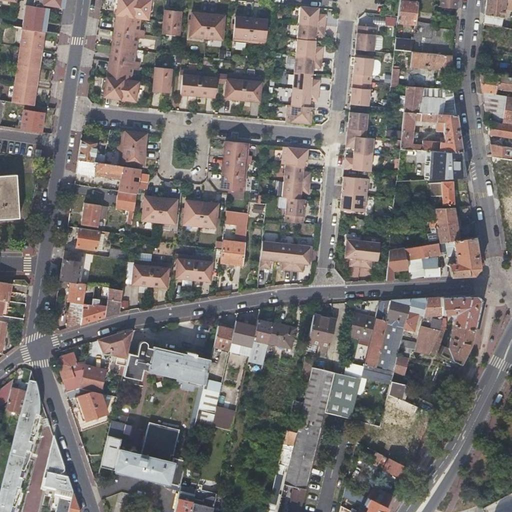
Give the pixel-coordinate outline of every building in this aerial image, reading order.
[(25,5),(23,19),(45,23),(48,8),(42,7),(42,4),(62,7),(63,0),(32,0),(32,5),(25,5)] [(117,0),(115,14),(132,17),(133,0),(117,0)] [(150,0),(133,0),(132,17),(148,19),(150,0)] [(407,0),(399,0),(397,21),(414,23),(416,1),(407,0)] [(440,0),(440,6),(456,8),(456,0),(440,0)] [(511,0),(486,0),(486,6),(485,13),(511,18),(511,0)] [(299,23),(325,25),(326,15),(318,14),(319,8),(300,6),(299,23)] [(164,10),(162,34),(179,35),(181,11),(164,10)] [(206,38),(208,14),(191,12),(189,36),(206,38)] [(117,14),(114,30),(144,35),(144,30),(139,29),(140,18),(132,17),(117,14)] [(224,15),(208,14),(206,38),(222,40),(224,15)] [(249,42),(251,18),(235,16),(233,41),(249,42)] [(396,17),(387,16),(386,24),(395,24),(396,17)] [(267,20),(251,18),(249,42),(265,44),(267,20)] [(45,23),(23,19),(21,28),(44,31),(45,27),(45,23)] [(297,39),(315,41),(316,35),(324,36),(325,25),(299,23),(297,39)] [(355,49),(373,51),(374,49),(375,35),(376,27),(358,25),(355,49)] [(10,102),(33,105),(34,95),(37,76),(40,55),(42,42),(44,31),(21,28),(10,102)] [(421,52),(451,55),(453,31),(432,29),(431,38),(414,37),(413,41),(422,42),(421,52)] [(144,35),(114,30),(112,46),(135,50),(137,38),(143,38),(144,35)] [(381,36),(375,35),(374,49),(379,49),(381,48),(382,38),(381,36)] [(295,55),(322,58),(322,51),(323,47),(315,46),(315,41),(297,39),(295,55)] [(394,49),(411,51),(421,52),(422,42),(413,41),(395,39),(394,49)] [(135,50),(112,46),(110,62),(139,66),(139,62),(134,61),(135,50)] [(435,75),(450,77),(451,63),(451,55),(421,52),(411,51),(409,65),(436,68),(435,75)] [(294,72),(312,73),(313,68),(321,68),(322,58),(295,55),(294,72)] [(352,80),(371,82),(371,74),(373,60),(373,58),(355,57),(352,80)] [(377,60),(373,60),(371,74),(376,75),(378,74),(380,72),(380,64),(379,61),(377,60)] [(106,77),(138,82),(131,81),(132,69),(138,70),(139,66),(110,62),(107,77),(106,77)] [(391,86),(397,87),(399,69),(397,68),(397,66),(393,66),(391,86)] [(155,67),(152,91),(169,93),(171,69),(155,67)] [(197,95),(200,72),(182,70),(180,94),(197,95)] [(217,74),(200,72),(197,95),(215,97),(216,82),(221,82),(222,75),(217,74)] [(292,88),(318,91),(320,80),(312,79),(312,73),(294,72),(292,88)] [(481,84),(482,92),(494,93),(495,87),(511,89),(511,77),(479,72),(481,84)] [(242,100),(244,76),(227,74),(227,75),(222,75),(221,82),(226,82),(224,98),(242,100)] [(261,78),(244,76),(242,100),(259,101),(261,78)] [(138,82),(106,77),(104,88),(103,96),(119,99),(135,101),(138,82)] [(368,106),(371,82),(352,80),(350,104),(368,106)] [(404,112),(418,113),(420,97),(421,97),(422,88),(407,87),(404,112)] [(310,101),(318,102),(318,91),(292,88),(291,96),(291,105),(300,106),(303,106),(309,107),(310,101)] [(418,113),(444,114),(444,103),(446,103),(444,89),(422,88),(421,97),(420,97),(418,113)] [(444,114),(456,114),(453,97),(452,90),(444,89),(446,103),(444,103),(444,114)] [(487,121),(490,122),(503,124),(507,95),(494,93),(482,92),(484,104),(487,121)] [(511,96),(507,95),(503,124),(511,124),(511,96)] [(311,115),(312,107),(287,105),(285,122),(310,124),(311,115)] [(15,128),(41,131),(42,122),(44,113),(24,110),(21,126),(16,125),(15,128)] [(365,137),(368,113),(349,111),(347,136),(365,137)] [(418,113),(404,112),(401,135),(400,148),(429,150),(462,152),(459,135),(456,114),(444,114),(418,113)] [(145,150),(146,133),(122,131),(121,143),(118,143),(117,148),(144,150),(145,150)] [(354,153),(372,155),(373,138),(365,137),(347,136),(346,147),(354,148),(354,153)] [(78,159),(103,163),(105,155),(94,154),(96,143),(81,140),(78,159)] [(248,155),(249,143),(225,141),(223,157),(251,160),(251,156),(248,155)] [(511,146),(493,145),(491,170),(511,171),(511,146)] [(306,166),(308,149),(283,146),(281,164),(285,164),(303,166),(306,166)] [(143,166),(145,150),(144,150),(117,148),(117,151),(120,151),(119,163),(119,165),(140,168),(141,166),(143,166)] [(429,150),(427,179),(466,177),(464,164),(462,152),(429,150)] [(371,172),(372,155),(354,153),(353,159),(345,158),(344,169),(371,172)] [(223,157),(222,173),(246,176),(247,164),(250,164),(251,160),(223,157)] [(120,179),(119,191),(137,194),(138,188),(140,173),(141,170),(103,163),(78,159),(76,172),(120,179)] [(310,184),(311,173),(303,172),(303,166),(285,164),(283,181),(310,184)] [(149,174),(140,173),(138,188),(147,190),(149,174)] [(246,176),(222,173),(220,189),(228,190),(228,193),(232,193),(231,198),(243,199),(243,191),(244,192),(246,176)] [(343,193),(367,196),(368,179),(344,176),(343,193)] [(0,178),(0,222),(17,222),(16,178),(0,178)] [(301,193),(309,194),(310,184),(283,181),(281,197),(286,198),(300,199),(301,193)] [(454,203),(452,181),(441,182),(443,203),(454,203)] [(126,222),(131,223),(132,223),(137,194),(119,191),(116,208),(128,210),(126,222)] [(249,213),(262,213),(263,193),(250,192),(249,213)] [(365,212),(367,196),(343,193),(342,201),(341,210),(365,212)] [(159,222),(161,198),(144,196),(141,220),(159,222)] [(176,199),(161,198),(159,222),(174,223),(176,199)] [(284,222),(302,224),(305,200),(300,199),(286,198),(284,222)] [(200,226),(202,202),(185,200),(183,224),(200,226)] [(218,203),(202,202),(200,226),(215,227),(218,203)] [(107,207),(84,203),(81,224),(97,226),(99,212),(106,213),(107,207)] [(437,226),(457,223),(454,206),(437,207),(435,207),(437,226)] [(225,223),(248,226),(249,214),(227,211),(225,223)] [(511,211),(502,213),(509,260),(511,259),(511,211)] [(445,241),(459,239),(457,223),(437,226),(431,227),(431,232),(428,233),(429,243),(437,242),(438,242),(440,241),(440,243),(445,242),(445,241)] [(109,235),(110,232),(79,227),(77,246),(96,249),(99,233),(109,235)] [(480,262),(475,236),(459,239),(445,241),(445,242),(440,243),(440,241),(438,242),(437,242),(429,243),(404,247),(405,260),(406,259),(407,268),(409,279),(422,278),(439,277),(438,268),(423,268),(421,256),(439,253),(439,252),(447,251),(448,256),(455,255),(456,263),(449,264),(451,277),(454,277),(474,275),(480,268),(480,262)] [(360,267),(363,240),(346,239),(344,257),(350,258),(349,266),(360,267)] [(220,261),(243,264),(246,244),(223,240),(220,261)] [(379,242),(363,240),(360,267),(370,268),(371,260),(377,260),(379,242)] [(271,261),(276,262),(278,243),(261,242),(259,268),(270,269),(271,261)] [(281,270),(293,272),(296,245),(278,243),(276,262),(282,262),(281,270)] [(296,245),(293,272),(302,272),(303,264),(309,265),(309,262),(314,262),(316,250),(311,250),(311,247),(296,245)] [(405,260),(404,247),(389,250),(385,280),(393,280),(391,271),(407,268),(406,259),(405,260)] [(126,259),(128,252),(112,249),(110,257),(121,259),(126,259)] [(64,254),(63,259),(80,262),(82,253),(64,250),(64,254)] [(193,279),(195,256),(178,254),(175,278),(193,279)] [(212,257),(195,256),(193,279),(210,281),(212,257)] [(368,268),(348,267),(349,258),(346,258),(345,275),(367,276),(368,268)] [(63,259),(60,279),(70,281),(86,284),(86,280),(79,279),(81,262),(80,262),(63,259)] [(149,286),(152,262),(134,260),(131,284),(149,286)] [(168,263),(152,262),(149,286),(166,287),(168,263)] [(0,300),(6,301),(8,302),(11,283),(0,280),(0,300)] [(66,329),(80,324),(83,304),(83,303),(86,284),(70,281),(68,293),(67,301),(71,301),(66,329)] [(107,316),(118,313),(121,290),(104,287),(97,285),(95,285),(94,295),(108,297),(107,307),(98,305),(99,299),(93,299),(92,304),(83,303),(83,304),(80,324),(107,316)] [(434,298),(426,299),(422,316),(419,326),(438,330),(444,327),(445,327),(445,318),(439,318),(430,315),(454,313),(451,324),(473,329),(475,321),(479,303),(479,301),(475,296),(458,297),(434,298)] [(386,301),(380,301),(378,305),(374,318),(369,340),(364,364),(374,367),(372,376),(390,381),(392,374),(392,371),(396,357),(378,352),(386,318),(401,321),(399,326),(396,326),(395,326),(392,336),(394,337),(400,339),(402,331),(403,328),(410,299),(386,301)] [(419,299),(410,299),(403,328),(405,329),(413,331),(417,315),(422,316),(426,299),(419,299)] [(369,340),(374,318),(354,313),(349,335),(359,338),(361,338),(369,340)] [(317,344),(324,317),(314,315),(307,342),(317,344)] [(335,320),(324,317),(317,344),(329,347),(335,320)] [(268,343),(272,323),(257,319),(255,325),(251,343),(254,344),(255,340),(267,344),(268,343)] [(255,325),(235,321),(233,329),(230,342),(250,347),(251,343),(255,325)] [(295,328),(272,323),(268,343),(291,348),(295,328)] [(469,345),(473,329),(451,324),(446,346),(441,345),(437,352),(460,364),(467,350),(469,345)] [(233,329),(217,326),(212,347),(228,350),(230,342),(233,329)] [(438,330),(419,326),(415,344),(413,349),(429,352),(434,341),(438,330)] [(444,327),(438,330),(434,341),(438,343),(444,327)] [(124,364),(132,330),(125,332),(110,336),(97,340),(101,353),(112,356),(111,361),(124,364)] [(177,377),(182,353),(153,346),(152,348),(147,347),(147,345),(147,344),(146,341),(145,341),(143,340),(141,340),(139,341),(138,343),(135,354),(127,352),(122,375),(140,379),(142,369),(177,377)] [(415,344),(400,341),(398,346),(409,348),(413,349),(415,344)] [(438,343),(434,341),(429,352),(433,354),(438,343)] [(409,348),(398,346),(397,350),(404,351),(403,353),(408,354),(409,348)] [(262,367),(266,351),(260,349),(256,365),(262,367)] [(185,354),(182,353),(177,377),(195,381),(204,383),(209,360),(195,356),(195,353),(186,351),(185,354)] [(84,365),(85,362),(77,362),(74,352),(61,356),(57,363),(66,391),(78,388),(84,365)] [(406,359),(396,357),(392,371),(403,373),(406,359)] [(92,391),(100,393),(105,370),(84,365),(78,388),(92,391)] [(324,413),(333,373),(312,368),(299,423),(320,429),(324,413)] [(360,380),(333,373),(324,413),(351,419),(360,380)] [(392,374),(390,381),(406,384),(407,378),(392,374)] [(195,381),(177,377),(176,381),(178,384),(182,382),(182,384),(194,387),(194,385),(195,381)] [(0,407),(7,402),(10,389),(13,379),(0,389),(0,407)] [(204,383),(195,381),(194,385),(199,386),(188,434),(192,435),(194,426),(198,408),(204,383)] [(406,384),(390,381),(387,393),(396,398),(400,399),(404,389),(406,384)] [(39,413),(39,404),(38,392),(36,385),(28,383),(26,393),(21,412),(38,416),(39,413)] [(212,386),(204,383),(198,408),(213,412),(215,407),(218,392),(211,391),(212,386)] [(107,412),(100,393),(92,391),(78,388),(66,391),(69,399),(75,397),(82,421),(107,412)] [(7,402),(5,411),(20,414),(21,412),(26,393),(10,389),(7,402)] [(394,403),(385,399),(383,407),(391,410),(388,416),(393,418),(408,424),(416,406),(400,399),(396,398),(394,403)] [(231,430),(235,412),(215,407),(213,412),(210,425),(231,430)] [(209,430),(210,425),(213,412),(198,408),(194,426),(209,430)] [(38,416),(21,412),(20,414),(19,418),(38,423),(38,416)] [(19,418),(12,447),(27,451),(30,441),(27,441),(29,433),(32,433),(38,423),(19,418)] [(404,429),(402,433),(420,442),(423,436),(425,432),(408,424),(393,418),(391,423),(404,429)] [(124,424),(111,421),(107,436),(100,467),(113,470),(123,472),(136,476),(166,483),(165,488),(179,491),(185,462),(172,458),(173,455),(178,432),(165,429),(148,425),(141,455),(137,454),(137,453),(135,450),(131,449),(128,451),(128,452),(118,449),(124,424)] [(300,511),(320,429),(299,423),(298,423),(296,432),(293,445),(291,452),(283,485),(300,489),(299,491),(294,489),(288,511),(300,511)] [(296,432),(286,429),(284,436),(283,443),(293,445),(296,432)] [(192,435),(188,434),(183,458),(173,455),(172,458),(185,462),(192,435)] [(43,487),(56,490),(72,495),(72,494),(66,476),(60,475),(60,472),(63,472),(64,471),(64,470),(62,464),(53,436),(42,478),(45,479),(43,487)] [(293,445),(283,443),(281,449),(291,452),(293,445)] [(12,447),(10,454),(26,458),(27,451),(12,447)] [(385,465),(383,468),(402,478),(405,472),(407,468),(374,451),(369,462),(376,465),(378,461),(385,465)] [(10,454),(0,491),(0,511),(11,511),(9,511),(11,504),(14,505),(20,494),(17,493),(14,492),(16,486),(18,487),(21,477),(18,476),(20,469),(23,469),(29,459),(26,458),(10,454)] [(253,483),(256,484),(265,486),(267,478),(255,475),(253,483)] [(282,476),(275,475),(271,494),(278,495),(282,476)] [(367,497),(372,486),(370,485),(368,488),(362,485),(359,493),(367,497)] [(372,486),(367,497),(373,500),(379,490),(372,486)] [(359,493),(345,487),(343,496),(367,509),(365,511),(350,511),(340,507),(338,511),(384,511),(387,507),(373,500),(367,497),(359,493)] [(211,511),(213,507),(214,500),(215,496),(216,493),(196,488),(194,494),(192,502),(190,511),(211,511)] [(56,490),(54,497),(71,501),(72,495),(56,490)] [(379,490),(373,500),(387,507),(392,496),(379,490)] [(190,511),(192,502),(194,494),(179,491),(173,511),(190,511)] [(72,495),(71,501),(68,511),(77,511),(78,511),(77,507),(72,494),(72,495)] [(68,511),(71,501),(54,497),(54,507),(58,508),(56,511),(68,511)] [(217,511),(220,501),(214,500),(213,507),(211,511),(217,511)]
